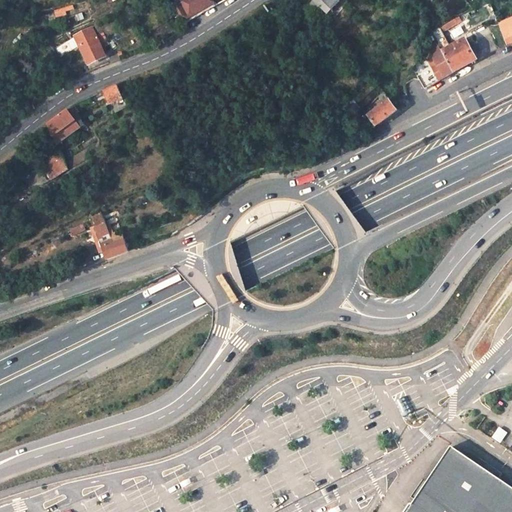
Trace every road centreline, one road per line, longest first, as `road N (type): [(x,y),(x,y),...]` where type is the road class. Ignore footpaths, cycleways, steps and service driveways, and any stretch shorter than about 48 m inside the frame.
road 1 (motorway): [(511,119),(0,370)]
road 2 (motorway): [(0,395),(511,145)]
road 3 (secondary): [(252,0),(155,59),(73,93),(0,150)]
road 4 (motorway): [(511,86),(299,184)]
road 5 (unclassified): [(0,464),(149,415),(206,375)]
road 6 (motorway): [(350,258),(511,172)]
road 7 (secondary): [(373,318),(399,317),(429,301),(466,250),(511,212)]
road 8 (secondary): [(0,313),(148,259)]
road 9 (residential): [(393,124),(511,59)]
